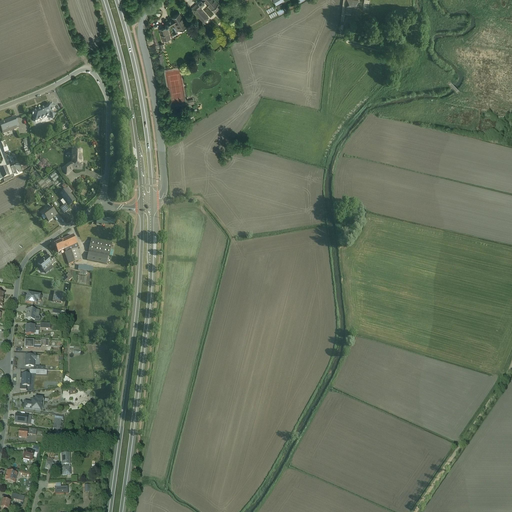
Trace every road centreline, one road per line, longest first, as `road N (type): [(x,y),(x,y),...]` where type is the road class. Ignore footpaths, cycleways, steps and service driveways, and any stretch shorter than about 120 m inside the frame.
road 1 (secondary): [(119,511),(145,323),(151,202)]
road 2 (secondary): [(140,209),(108,511)]
road 3 (residential): [(103,207),(108,114),(92,72),(0,108)]
road 4 (unclassified): [(159,0),(139,23),(162,164),(163,193),(151,202)]
road 5 (secondary): [(104,0),(134,133),(140,209)]
road 6 (secondary): [(151,202),(134,70),(114,0)]
road 7 (residential): [(7,364),(22,264),(91,208),(103,207)]
road 8 (track): [(511,368),(415,511)]
